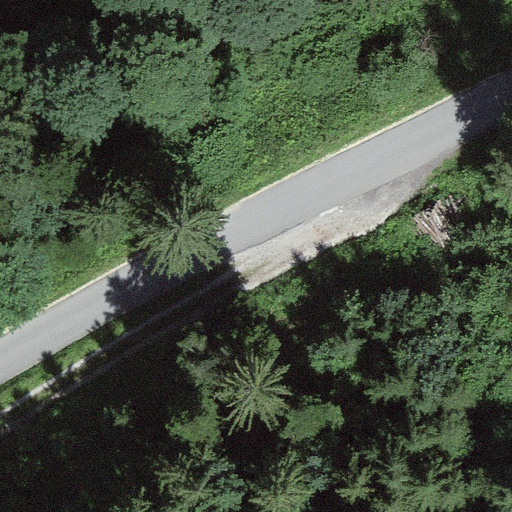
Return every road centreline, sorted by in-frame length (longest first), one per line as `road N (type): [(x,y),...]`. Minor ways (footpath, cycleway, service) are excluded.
road 1 (unclassified): [(511,89),(272,206),(0,359)]
road 2 (track): [(272,206),(265,268),(0,429)]
